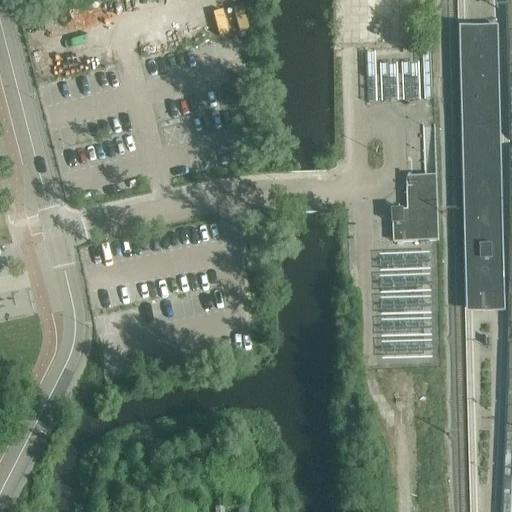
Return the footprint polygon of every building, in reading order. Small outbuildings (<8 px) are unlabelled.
[(492,127),(490,35),(483,35),(475,35),(477,127),(485,127),(492,127)] [(424,54),(427,105),(436,105),(434,54),(424,54)] [(369,56),(372,107),(381,107),(379,56),(369,56)] [(391,224),(373,224),(375,286),(392,285),(391,224)] [(369,225),(351,225),(353,287),(370,286),(369,225)] [(480,291),(479,291),(479,307),(486,307),(498,307),(498,290),(495,290),(494,262),(484,262),(480,263),(480,291)] [(405,368),(404,387),(426,388),(426,369),(405,368)]
